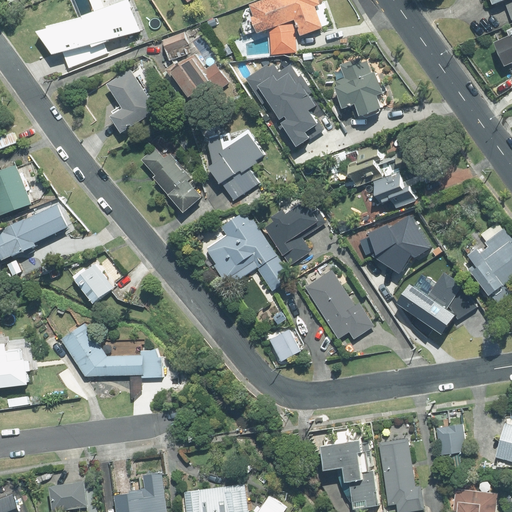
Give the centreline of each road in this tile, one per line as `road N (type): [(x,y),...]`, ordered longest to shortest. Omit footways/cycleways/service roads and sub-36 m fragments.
road 1 (residential): [(511,365),(313,395),(270,383),(62,139),(0,51)]
road 2 (secondary): [(393,0),(511,166)]
road 3 (residential): [(173,418),(0,444)]
